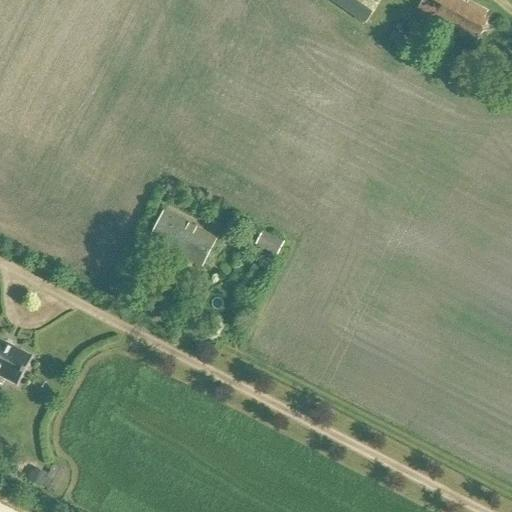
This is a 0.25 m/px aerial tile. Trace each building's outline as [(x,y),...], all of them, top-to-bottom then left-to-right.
[(474,51),(489,22),(485,20),(489,13),(462,0),(424,0),(417,15),(456,35),(453,40),(474,51)] [(428,60),(439,39),(414,26),(407,40),(394,33),(390,41),(428,60)] [(203,267),(217,242),(166,214),(151,239),(199,265),(203,267)] [(285,243),(264,233),(257,246),(278,257),(285,243)] [(19,387),(34,358),(0,340),(0,384),(2,386),(5,380),(19,387)] [(32,470),(27,480),(40,487),(47,475),(36,469),(35,472),(32,470)]
